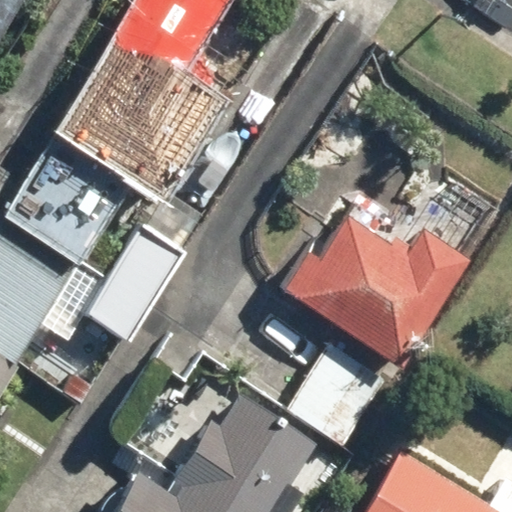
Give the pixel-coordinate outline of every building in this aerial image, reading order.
[(0,0),(0,24),(16,0),(0,0)] [(188,61),(226,0),(134,0),(5,206),(83,256),(128,184),(153,200),(226,84),(188,61)] [(472,259),(424,224),(410,244),(351,202),(320,245),(307,236),(276,279),(398,364),(472,259)] [(0,388),(18,360),(47,313),(52,305),(58,297),(59,295),(83,256),(5,206),(0,203),(0,388)] [(140,216),(80,311),(124,339),(184,244),(140,216)] [(119,347),(52,305),(47,313),(18,360),(85,402),(119,347)] [(387,376),(329,337),(284,403),(342,443),(387,376)] [(167,479),(133,457),(97,511),(266,511),(315,439),(230,383),(167,479)] [(511,511),(511,473),(506,469),(488,499),(398,446),(358,511),(511,511)]
